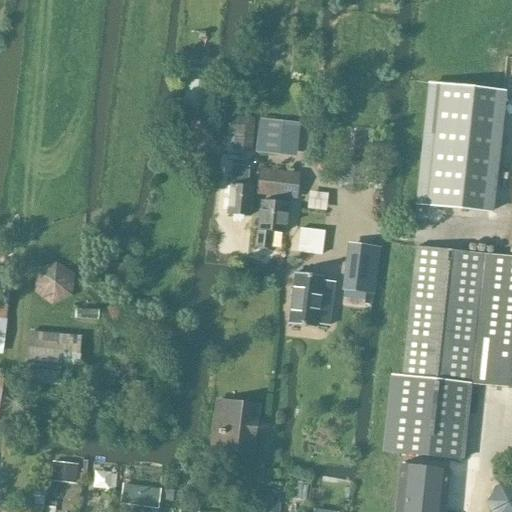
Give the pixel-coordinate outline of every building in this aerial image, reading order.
[(185,80),(181,109),(205,112),(209,83),(206,83),(188,80),(185,80)] [(248,151),(252,120),(228,117),(226,134),(234,134),(232,150),(248,151)] [(258,120),(255,153),(279,156),(282,122),(258,120)] [(342,163),(340,187),(365,189),(367,165),(342,163)] [(248,217),(251,188),(246,187),(248,167),(230,166),(226,215),(248,217)] [(257,231),(258,231),(256,247),(269,248),(271,232),(283,234),(286,205),(285,205),(286,196),(295,197),(297,176),(260,171),(257,193),(274,195),(273,203),(260,202),(257,231)] [(320,255),(323,232),(299,229),(297,253),(320,255)] [(345,260),(341,291),(365,294),(371,247),(354,244),(352,260),(345,260)] [(389,376),(381,452),(460,461),(468,385),(483,255),(415,247),(401,377),(389,376)] [(511,257),(483,255),(468,385),(511,390),(511,257)] [(100,279),(122,280),(123,266),(101,265),(100,279)] [(293,274),(287,325),(316,329),(316,326),(329,327),(334,284),(321,282),(322,278),(293,274)] [(0,354),(2,355),(9,285),(0,283),(0,354)] [(28,331),(24,382),(58,385),(66,386),(67,371),(77,372),(80,336),(28,331)] [(144,398),(145,383),(119,380),(118,395),(144,398)] [(222,403),(217,451),(252,455),(258,407),(222,403)] [(50,482),(76,484),(78,465),(52,462),(50,482)] [(397,467),(392,511),(443,511),(448,471),(397,467)] [(157,511),(160,490),(122,485),(118,511),(136,511),(137,509),(157,511)] [(39,511),(40,509),(40,492),(28,491),(28,508),(17,507),(16,511),(39,511)] [(266,502),(264,511),(278,511),(280,505),(266,502)]
